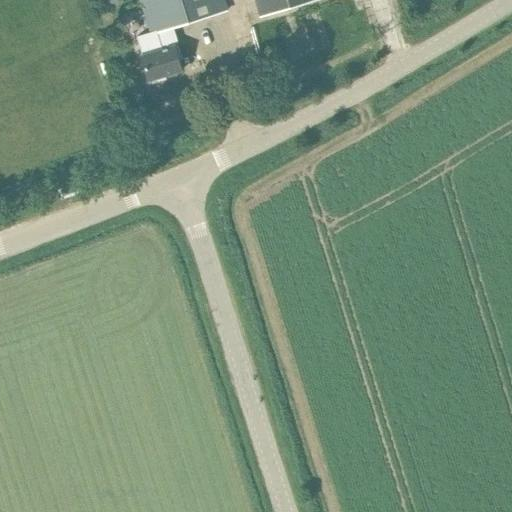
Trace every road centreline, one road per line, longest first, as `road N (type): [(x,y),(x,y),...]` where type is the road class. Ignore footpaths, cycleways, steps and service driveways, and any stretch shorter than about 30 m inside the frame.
road 1 (tertiary): [(180,181),(373,83),(511,0)]
road 2 (unclassified): [(282,511),(180,181)]
road 3 (tertiary): [(0,244),(180,181)]
